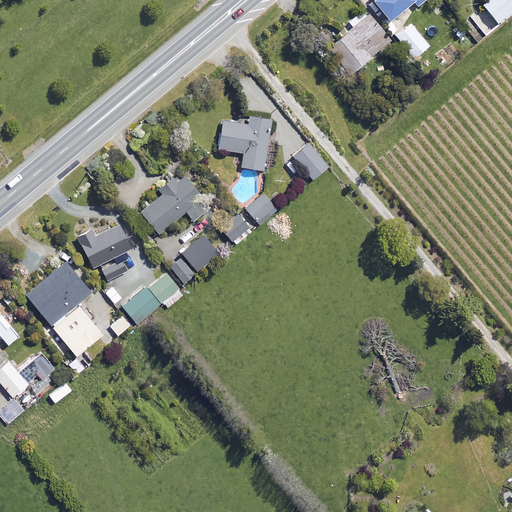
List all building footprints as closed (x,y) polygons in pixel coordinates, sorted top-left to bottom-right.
[(422,0),(370,0),(386,20),(412,0),(416,6),(422,0)] [(511,8),(511,0),(486,0),(481,5),(496,22),(511,8)] [(388,40),(368,15),(328,48),(349,73),(358,65),(388,40)] [(425,43),(409,24),(395,36),(398,39),(411,55),(425,43)] [(270,119),(249,116),(248,125),(220,120),(216,148),(243,153),(241,166),(262,170),(270,119)] [(326,166),(307,143),(292,156),(311,178),(326,166)] [(211,203),(181,171),(139,212),(159,233),(184,210),(193,220),(211,203)] [(273,207),(262,194),(246,208),(257,221),(273,207)] [(250,229),(239,218),(234,219),(222,232),(236,244),(250,229)] [(92,267),(98,264),(106,280),(125,270),(120,261),(128,257),(124,250),(130,247),(118,224),(94,236),(90,227),(76,235),(92,267)] [(193,274),(180,258),(169,267),(181,283),(193,274)] [(51,324),(77,303),(92,290),(66,259),(25,293),(51,324)] [(182,294),(163,271),(121,305),(135,322),(161,301),(166,307),(182,294)] [(120,297),(111,286),(104,292),(113,303),(120,297)] [(77,303),(51,324),(58,332),(52,337),(59,345),(64,341),(75,355),(102,333),(77,303)] [(0,314),(0,334),(7,344),(17,335),(0,314)] [(129,325),(121,315),(109,325),(117,334),(129,325)] [(16,370),(27,383),(35,376),(39,380),(52,369),(37,351),(16,370)] [(75,357),(67,363),(75,374),(83,368),(75,357)] [(27,383),(16,370),(8,360),(0,366),(0,381),(12,396),(27,383)]
